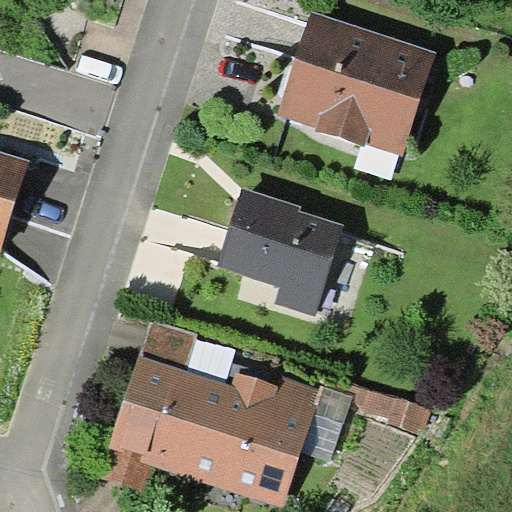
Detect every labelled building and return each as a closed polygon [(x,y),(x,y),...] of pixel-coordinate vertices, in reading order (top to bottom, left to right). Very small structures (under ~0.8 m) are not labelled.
[(430,65),(315,29),(307,52),(301,70),(297,69),(286,74),(279,98),(284,108),(289,110),(288,114),(323,125),(320,135),(359,148),(366,129),(405,142),(430,65)] [(0,254),(26,172),(0,163),(0,254)] [(272,215),(242,206),(235,231),(223,270),(286,288),(281,305),(318,316),(341,236),(297,223),(298,217),(274,210),(272,215)] [(192,388),(142,372),(117,449),(151,459),(160,434),(182,441),(174,467),(277,500),(302,423),(192,388)] [(151,459),(117,449),(108,477),(142,488),(151,459)]
